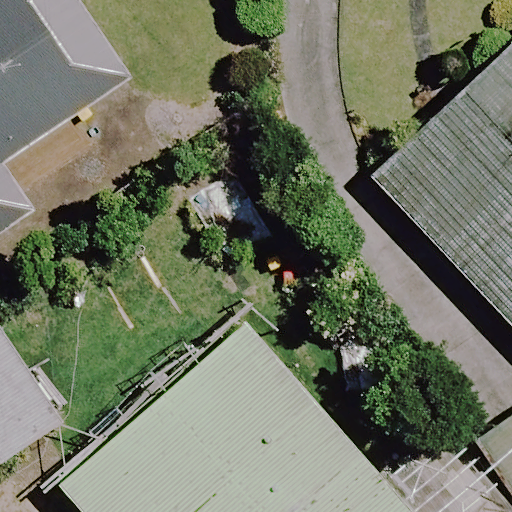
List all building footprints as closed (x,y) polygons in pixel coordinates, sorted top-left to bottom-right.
[(0,0),(0,245),(35,222),(2,172),(125,91),(65,0),(0,0)] [(511,53),(371,184),(511,335),(511,53)] [(398,511),(245,333),(59,492),(76,511),(398,511)] [(0,468),(61,426),(0,338),(0,468)] [(511,425),(476,449),(511,503),(511,425)]
